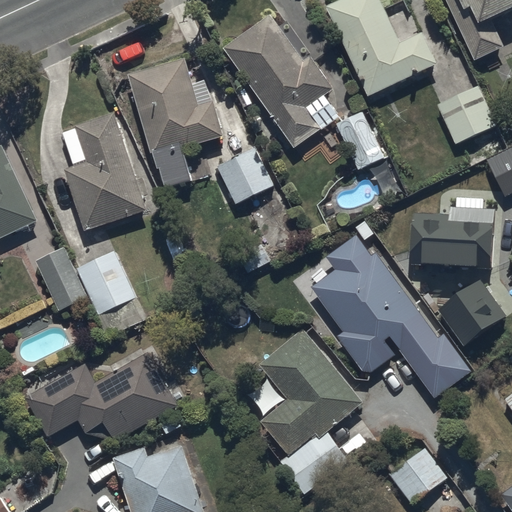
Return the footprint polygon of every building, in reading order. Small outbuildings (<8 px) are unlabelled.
[(384,0),(331,0),(328,1),(368,94),(440,63),(425,30),(402,40),(384,0)] [(511,0),(450,0),(477,57),(508,43),(493,12),(511,2),(511,0)] [(273,11),(225,45),(296,145),(324,125),(310,105),(338,85),(314,52),(306,58),(273,11)] [(187,54),(130,70),(152,152),(159,150),(168,185),(194,178),(184,145),(227,133),(217,96),(213,97),(207,77),(194,80),(187,54)] [(479,84),(438,104),(458,144),(499,124),(479,84)] [(364,109),(335,122),(355,168),(384,156),(364,109)] [(90,156),(67,165),(89,228),(150,206),(115,110),(78,123),(90,156)] [(0,259),(5,257),(0,246),(0,237),(41,218),(4,142),(0,143),(0,259)] [(257,143),(217,164),(237,202),(277,182),(257,143)] [(449,210),(417,209),(416,264),(426,264),(426,270),(496,271),(497,206),(450,205),(449,210)] [(337,267),(314,283),(345,327),(338,333),(364,369),(375,369),(397,353),(387,338),(393,334),(437,395),(476,368),(449,330),(440,336),(379,250),(373,254),(358,232),(328,253),(337,267)] [(66,244),(39,257),(63,305),(89,292),(66,244)] [(116,245),(78,264),(102,313),(140,295),(116,245)] [(481,275),(439,305),(466,343),(508,313),(481,275)] [(292,453),(286,457),(311,488),(351,455),(330,428),(365,400),(306,326),(263,360),(293,397),(265,419),(292,453)] [(89,361),(26,395),(46,435),(81,418),(88,432),(117,436),(179,402),(151,349),(98,378),(89,361)] [(147,446),(116,455),(133,511),(206,511),(185,443),(150,454),(147,446)] [(392,470),(413,501),(450,476),(429,444),(392,470)] [(511,482),(501,491),(511,505),(511,482)] [(10,511),(0,496),(0,511),(10,511)]
